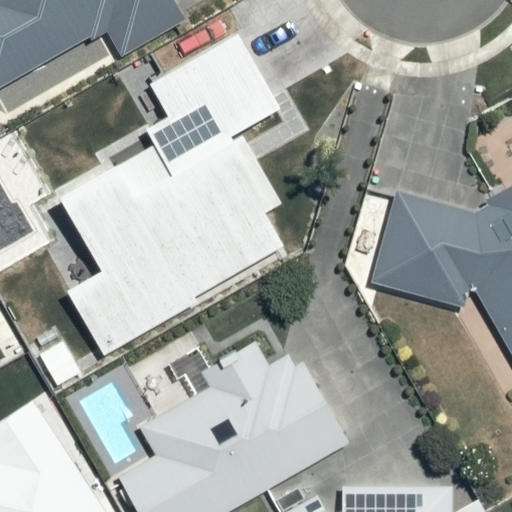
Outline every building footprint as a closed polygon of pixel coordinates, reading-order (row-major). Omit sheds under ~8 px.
[(0,0),(0,89),(110,31),(122,53),(191,17),(181,0),(0,0)] [(76,289),(111,352),(293,249),(276,218),(294,208),(265,156),(310,131),(250,24),(155,77),(175,114),(153,127),(163,145),(75,195),(115,267),(76,289)] [(511,200),(485,216),(407,194),(383,285),(478,311),(483,293),(511,340),(511,200)] [(127,474),(147,511),(230,511),(359,441),(310,351),(282,367),(268,342),(216,371),(222,382),(149,423),(165,452),(127,474)] [(0,511),(107,511),(32,398),(0,419),(0,511)] [(458,511),(458,488),(351,488),(351,511),(458,511)]
